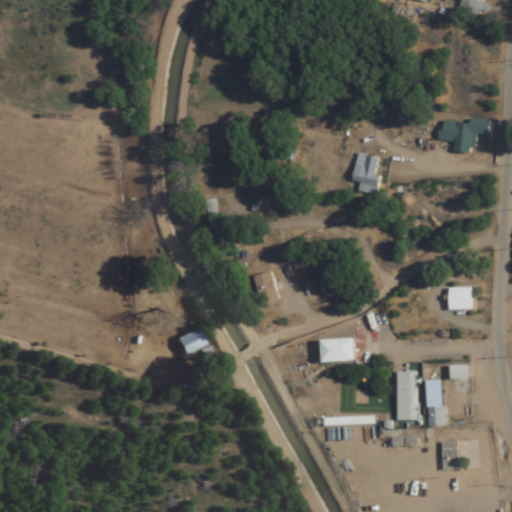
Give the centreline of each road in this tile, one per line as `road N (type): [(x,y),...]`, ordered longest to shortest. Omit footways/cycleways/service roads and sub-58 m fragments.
road 1 (residential): [(511,488),(490,238),(511,49)]
road 2 (residential): [(510,66),(356,59),(228,0)]
road 3 (residential): [(250,387),(120,492),(0,451)]
road 4 (residential): [(492,268),(442,265),(271,373)]
road 5 (residential): [(126,0),(0,34)]
